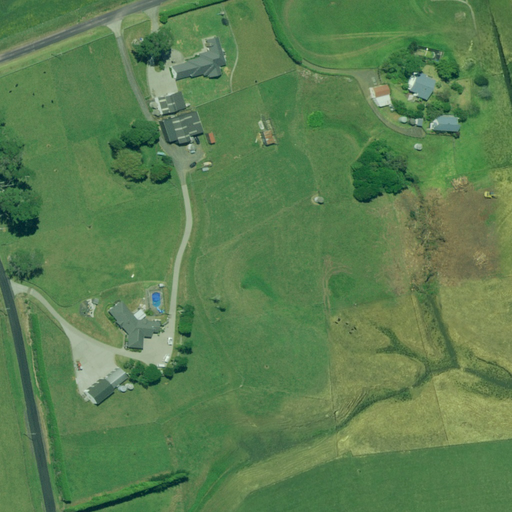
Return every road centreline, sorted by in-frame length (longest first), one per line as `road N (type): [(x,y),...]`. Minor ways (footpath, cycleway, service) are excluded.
road 1 (unclassified): [(0,255),(54,511)]
road 2 (unclassified): [(0,60),(158,0)]
